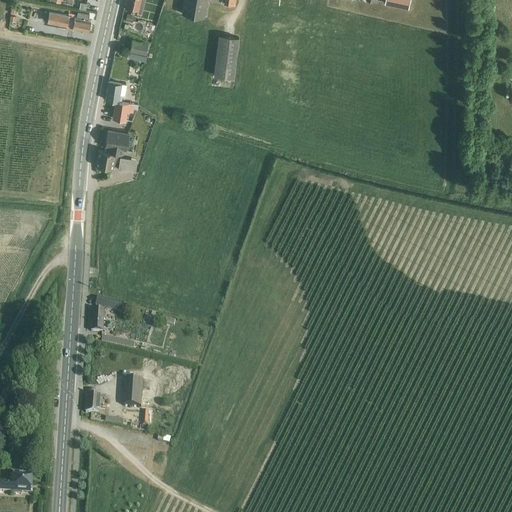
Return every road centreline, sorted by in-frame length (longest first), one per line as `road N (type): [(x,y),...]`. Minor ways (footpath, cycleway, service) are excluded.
road 1 (secondary): [(57,511),(79,176),(111,0)]
road 2 (track): [(75,260),(41,274),(0,351)]
